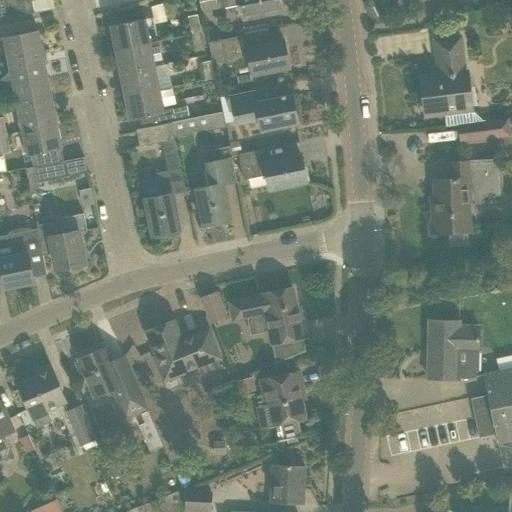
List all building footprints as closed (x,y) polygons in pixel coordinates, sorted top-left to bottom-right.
[(0,0),(0,19),(9,18),(5,0),(0,0)] [(5,0),(9,18),(35,12),(32,0),(23,0),(19,1),(18,0),(5,0)] [(244,19),(281,11),(279,0),(216,0),(218,9),(241,4),(244,19)] [(188,16),(192,34),(201,32),(197,15),(188,16)] [(152,17),(110,25),(115,49),(157,40),(152,17)] [(38,30),(3,37),(8,61),(43,54),(38,30)] [(205,50),(201,32),(192,34),(195,52),(205,50)] [(253,75),(290,68),(284,40),(247,47),(245,35),(222,40),(227,65),(250,60),(253,75)] [(483,121),(472,110),(467,72),(465,72),(461,37),(435,40),(438,75),(421,77),(424,99),(426,115),(444,113),(446,126),(459,125),(459,124),(483,121)] [(157,40),(115,49),(120,73),(155,66),(164,64),(159,40),(157,40)] [(43,54),(8,61),(13,84),(48,77),(43,54)] [(216,77),(212,60),(202,62),(206,80),(216,77)] [(155,66),(120,73),(125,97),(160,89),(155,66)] [(48,77),(13,84),(18,108),(53,101),(48,77)] [(200,103),(187,105),(164,110),(160,89),(125,97),(129,121),(140,119),(142,128),(172,122),(190,118),(190,116),(202,114),(200,103)] [(261,130),(298,123),(298,121),(297,121),(294,108),(295,108),(293,95),(286,97),(285,95),(281,96),(282,98),(256,102),(254,89),(219,96),(223,112),(225,121),(258,115),(261,130)] [(23,132),(58,125),(53,101),(18,108),(23,132)] [(223,112),(209,114),(212,128),(214,130),(226,128),(225,121),(223,112)] [(461,142),(511,136),(509,118),(483,121),(459,124),(459,125),(461,142)] [(160,196),(145,199),(153,236),(154,236),(154,235),(167,232),(168,233),(180,230),(173,194),(186,192),(172,122),(142,128),(136,129),(140,147),(163,143),(168,171),(155,173),(160,196)] [(61,149),(62,149),(58,125),(23,132),(28,156),(32,155),(34,167),(63,161),(61,149)] [(11,152),(7,135),(0,136),(0,149),(1,154),(11,152)] [(239,154),(242,154),(239,141),(230,142),(232,155),(239,154)] [(219,223),(231,220),(224,183),(236,181),(230,145),(216,148),(216,149),(205,151),(209,170),(203,172),(207,186),(197,188),(204,226),(206,225),(205,224),(219,222),(219,223)] [(239,154),(244,180),(266,175),(269,190),(307,182),(306,181),(305,181),(303,168),(304,167),(301,155),(265,162),(262,149),(239,154)] [(501,160),(447,162),(448,179),(434,180),(435,203),(432,204),(432,216),(433,216),(434,232),(449,231),(450,246),(468,245),(468,231),(470,231),(469,215),(476,214),(476,197),(503,196),(501,160)] [(37,183),(68,176),(65,161),(63,161),(34,167),(25,169),(30,191),(35,190),(37,186),(37,183)] [(84,213),(75,215),(63,217),(66,233),(58,234),(57,228),(50,222),(37,225),(38,228),(44,255),(53,253),(56,270),(86,264),(79,232),(87,230),(84,213)] [(0,259),(0,264),(3,280),(5,288),(34,282),(33,277),(47,274),(43,255),(44,255),(38,228),(10,234),(15,256),(0,259)] [(253,334),(269,331),(272,344),(306,337),(301,316),(299,317),(292,288),(261,294),(262,297),(249,300),(249,297),(230,301),(231,310),(233,309),(231,302),(248,299),(248,300),(251,316),(249,320),(253,334)] [(215,294),(200,300),(209,322),(224,316),(215,294)] [(174,320),(146,331),(165,380),(184,373),(183,371),(219,357),(208,328),(181,339),(174,320)] [(476,371),(478,371),(479,327),(459,327),(459,321),(429,320),(428,379),(458,379),(458,378),(467,379),(476,377),(476,371)] [(141,394),(124,355),(112,361),(106,347),(78,359),(80,362),(76,364),(80,372),(83,371),(94,397),(113,389),(119,403),(126,419),(148,410),(141,394)] [(511,367),(483,374),(488,395),(471,398),(479,437),(496,434),(498,443),(511,439),(511,367)] [(50,416),(47,409),(67,401),(52,370),(18,385),(34,421),(37,426),(50,421),(48,416),(50,416)] [(297,420),(305,418),(300,390),(303,390),(300,371),(261,379),(267,406),(271,405),(275,425),(278,440),(300,436),(297,420)] [(237,382),(239,392),(255,389),(253,379),(237,382)] [(10,446),(5,435),(15,431),(7,413),(4,414),(0,404),(0,461),(4,460),(10,446)] [(81,444),(93,439),(80,406),(67,412),(81,444)] [(162,445),(148,411),(141,414),(145,423),(139,425),(150,451),(162,445)] [(226,454),(225,440),(213,441),(214,455),(226,454)] [(270,503),(303,505),(305,466),(272,465),(270,503)] [(185,509),(211,510),(211,493),(186,492),(185,509)] [(60,511),(56,500),(40,506),(42,511),(60,511)]
